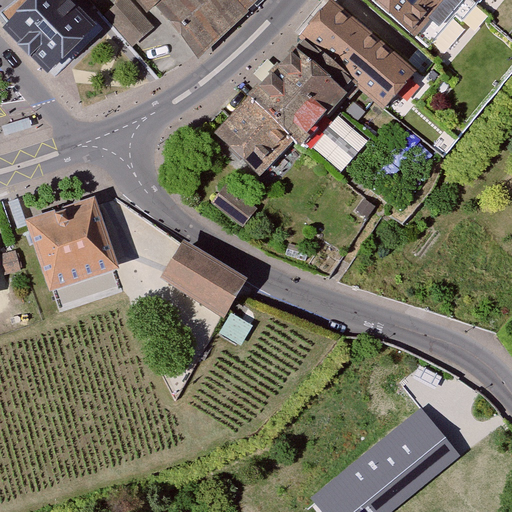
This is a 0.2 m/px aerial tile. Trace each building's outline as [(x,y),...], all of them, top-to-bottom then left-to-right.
[(30,0),(6,24),(55,76),(103,29),(73,0),(30,0)] [(153,8),(199,59),(235,27),(207,0),(93,0),(96,3),(98,0),(136,0),(149,12),(153,8)] [(119,0),(104,14),(132,47),(154,28),(130,0),(119,0)] [(207,0),(235,27),(262,0),(207,0)] [(362,91),(390,115),(432,66),(356,0),(335,0),(302,39),(306,43),(362,91)] [(362,0),(415,42),(448,0),(362,0)] [(255,102),(310,150),(362,91),(306,43),(255,102)] [(251,104),(217,138),(262,183),(296,150),(251,104)] [(212,202),(243,227),(257,209),(225,184),(212,202)] [(356,211),(368,219),(376,207),(365,199),(356,211)] [(95,205),(31,227),(54,294),(118,272),(95,205)] [(247,282),(182,243),(160,280),(226,319),(247,282)] [(407,396),(370,425),(400,463),(394,472),(409,491),(464,448),(452,433),(443,441),(407,396)]
